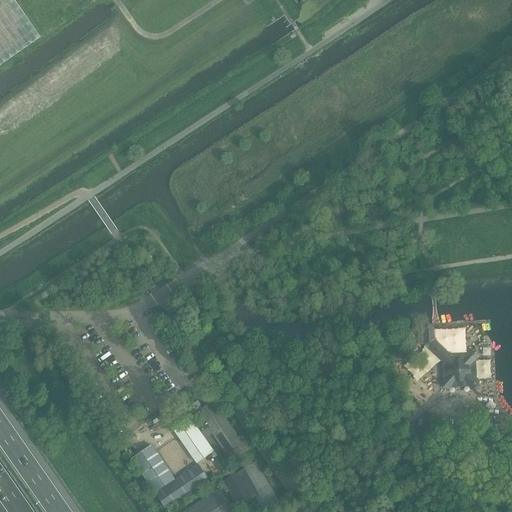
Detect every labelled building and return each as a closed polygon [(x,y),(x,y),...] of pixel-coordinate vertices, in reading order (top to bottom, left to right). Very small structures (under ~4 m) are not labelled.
[(40,38),(13,0),(0,0),(0,65),(1,65),(7,60),(14,56),(20,51),(27,47),(34,42),(40,38)] [(474,356),(474,355),(473,355),(470,352),(463,359),(455,360),(441,347),(437,343),(434,341),(434,339),(433,339),(433,333),(434,333),(433,328),(424,329),(425,345),(430,350),(443,362),(443,381),(442,383),(449,389),(456,382),(464,381),(472,388),(474,385),(475,386),(476,385),(475,384),(478,381),(471,374),(470,366),(477,358),(474,356)] [(205,423),(198,427),(202,432),(208,428),(227,456),(244,445),(214,402),(203,409),(198,401),(192,405),(205,423)] [(175,480),(152,446),(136,457),(132,460),(167,510),(171,507),(209,481),(198,464),(175,480)] [(232,456),(220,464),(223,469),(235,461),(232,456)] [(255,503),(253,504),(257,511),(261,511),(279,501),(256,463),(224,483),(240,507),(252,499),(255,503)] [(234,511),(219,489),(184,511),(234,511)]
